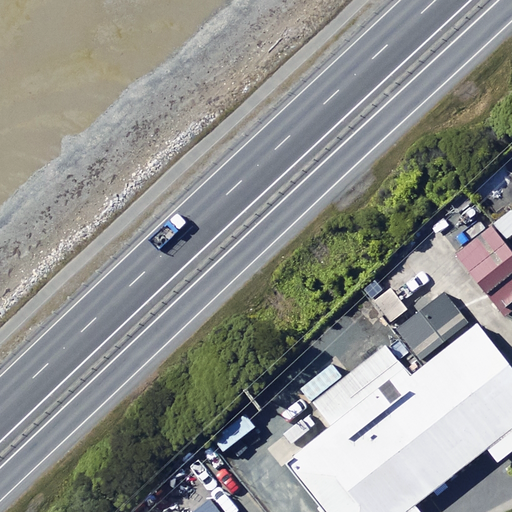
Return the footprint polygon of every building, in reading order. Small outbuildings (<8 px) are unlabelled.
[(511,208),(510,206),(491,221),(505,239),(511,233),(511,208)] [(511,301),(511,253),(489,224),(453,253),(499,311),(511,301)] [(405,308),(389,286),(372,298),(388,321),(405,308)] [(446,293),(397,332),(418,357),(466,318),(446,293)] [(511,370),(473,321),(408,373),(384,343),(348,371),(336,356),(299,386),(328,423),(281,460),(322,511),(418,511),(411,502),(483,445),(494,458),(511,443),(511,370)] [(219,511),(203,490),(173,511),(219,511)]
